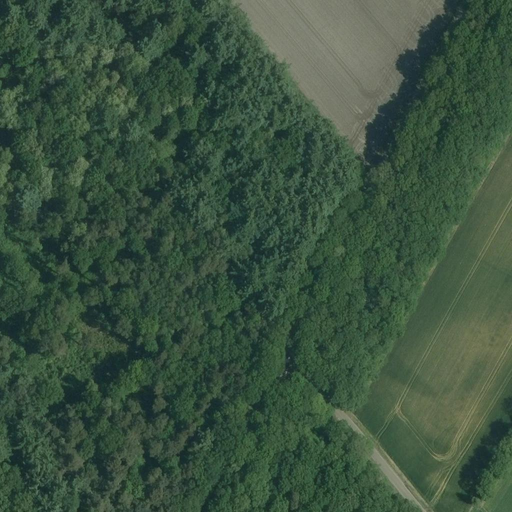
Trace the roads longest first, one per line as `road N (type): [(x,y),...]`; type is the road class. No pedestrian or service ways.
road 1 (unclassified): [(279,362),(467,0)]
road 2 (unclassified): [(420,511),(332,406),(279,362)]
road 3 (unclassified): [(199,511),(279,362)]
